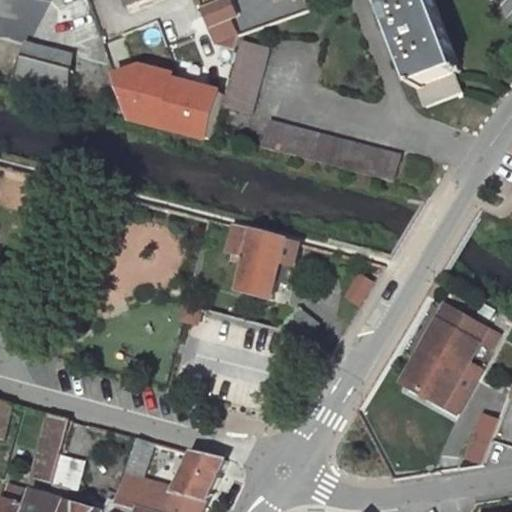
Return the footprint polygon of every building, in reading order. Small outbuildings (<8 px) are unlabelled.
[(218,47),(246,36),(231,0),(225,0),(203,9),(218,47)] [(434,0),(385,0),(400,38),(395,40),(400,53),(405,51),(428,109),(465,94),(457,75),(462,73),(434,0)] [(76,55),(27,43),(23,58),(75,72),(76,55)] [(270,50),(244,43),(227,108),(253,116),(270,50)] [(75,72),(23,58),(15,89),(73,105),(75,72)] [(141,67),(116,74),(132,119),(211,138),(221,92),(171,79),(173,74),(141,67)] [(403,157),(272,122),(265,149),(396,183),(403,157)] [(289,242),(237,228),(230,252),(234,253),(232,260),(248,265),(241,293),(274,302),(278,284),(283,265),(290,267),(297,269),(301,253),(287,249),(289,242)] [(511,247),(511,239),(507,236),(502,244),(510,250),(511,247)] [(290,267),(283,265),(278,284),(285,285),(290,267)] [(374,286),(362,279),(349,302),(361,309),(374,286)] [(497,311),(485,304),(480,313),(492,321),(497,311)] [(490,330),(447,306),(422,350),(429,354),(410,388),(446,408),(470,366),(483,344),(490,330)] [(192,314),(206,317),(207,312),(193,308),(192,314)] [(320,328),(300,312),(285,330),(305,345),(320,328)] [(501,337),(490,330),(483,344),(494,350),(501,337)] [(429,354),(422,350),(404,384),(410,388),(429,354)] [(482,373),(470,366),(446,408),(458,415),(482,373)] [(14,405),(0,400),(0,438),(5,440),(14,405)] [(72,421),(51,415),(34,479),(56,485),(63,459),(72,421)] [(495,442),(478,435),(469,459),(486,466),(495,442)] [(156,444),(140,440),(130,471),(137,473),(138,468),(147,471),(156,444)] [(197,454),(196,456),(180,491),(144,480),(128,476),(119,503),(139,510),(139,509),(147,511),(205,511),(229,462),(197,454)] [(87,465),(63,459),(56,485),(76,490),(81,491),(87,465)] [(137,473),(130,471),(128,476),(144,480),(147,471),(138,468),(137,473)] [(10,485),(5,501),(31,508),(35,493),(10,485)] [(81,491),(76,490),(72,504),(79,506),(83,492),(81,491)] [(69,511),(72,504),(35,493),(31,508),(29,511),(69,511)] [(72,504),(69,511),(110,511),(114,500),(110,499),(108,505),(105,511),(100,511),(95,511),(79,506),(72,504)] [(29,511),(31,508),(5,501),(1,511),(29,511)] [(105,511),(108,505),(98,502),(95,511),(100,511),(105,511)]
